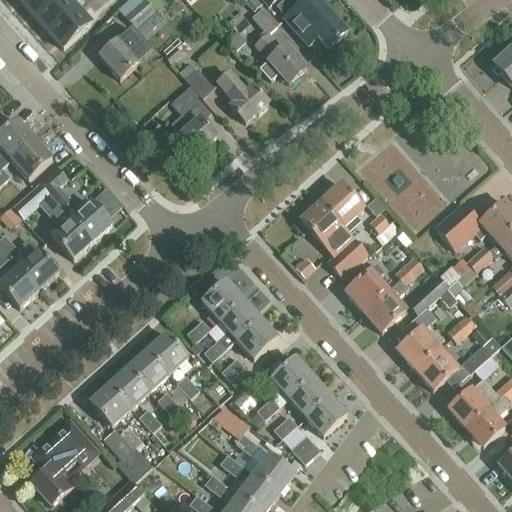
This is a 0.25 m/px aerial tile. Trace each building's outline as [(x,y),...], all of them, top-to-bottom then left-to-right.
[(15,0),(24,10),(34,0),(15,0)] [(34,0),(24,10),(37,24),(63,0),(34,0)] [(65,0),(63,0),(37,24),(50,38),(78,13),(65,0)] [(254,16),(263,8),(255,0),(249,0),(244,5),(254,16)] [(257,0),(268,11),(280,0),(257,0)] [(320,6),(314,0),(309,0),(284,23),(309,51),(318,42),(328,54),(347,36),(328,15),(331,12),(323,4),(320,6)] [(147,33),(160,21),(144,2),(124,21),(135,33),(141,27),(147,33)] [(280,53),(267,38),(278,29),(262,12),(251,22),(262,35),(256,40),(259,44),(254,49),(268,64),(259,73),(270,85),(278,78),(288,88),(306,72),(285,49),(280,53)] [(78,13),(50,38),(64,53),(91,28),(78,13)] [(131,49),(138,42),(130,34),(119,44),(118,43),(97,61),(118,84),(143,62),(131,49)] [(237,55),(247,45),(236,34),(226,44),(237,55)] [(511,51),(493,69),(511,89),(511,51)] [(196,74),(190,67),(178,77),(203,104),(215,93),(196,73),(196,74)] [(228,77),(216,88),(233,107),(229,110),(244,127),(256,117),(258,119),(266,111),(264,109),(266,107),(251,90),(245,96),(228,77)] [(197,158),(215,141),(200,125),(209,117),(186,93),(170,108),(181,119),(171,129),(197,158)] [(0,175),(12,164),(35,144),(17,124),(0,139),(0,150),(3,154),(0,156),(0,175)] [(360,168),(408,238),(446,213),(397,142),(360,168)] [(35,144),(12,164),(30,183),(53,163),(35,144)] [(49,199),(93,247),(113,229),(92,206),(81,215),(73,205),(72,206),(59,191),(68,183),(59,172),(40,189),(50,199),(49,199)] [(0,191),(10,181),(3,173),(0,175),(0,191)] [(322,208),(344,232),(364,213),(342,189),(322,208)] [(11,193),(1,200),(8,211),(19,203),(11,193)] [(74,264),(93,247),(49,199),(41,207),(55,222),(63,232),(53,241),(74,264)] [(458,206),(432,230),(454,255),(473,237),(480,244),(487,237),(497,248),(511,234),(511,215),(511,216),(503,207),(491,217),(487,212),(474,223),(458,206)] [(322,208),(301,226),(334,262),(329,267),(343,283),(369,259),(322,208)] [(0,230),(14,246),(28,233),(10,213),(0,222),(0,230)] [(377,237),(388,228),(379,219),(369,228),(377,237)] [(376,240),(375,241),(382,249),(396,237),(388,228),(377,237),(375,239),(376,240)] [(511,234),(497,248),(487,257),(492,262),(493,263),(503,254),(511,264),(511,234)] [(5,239),(0,243),(0,252),(9,263),(18,273),(39,296),(58,278),(37,255),(30,262),(19,252),(18,254),(5,239)] [(380,272),(408,258),(402,244),(373,259),(380,272)] [(0,270),(0,271),(9,263),(0,252),(0,270)] [(476,260),(484,269),(492,262),(487,257),(484,253),(481,255),(476,260)] [(475,277),(484,269),(476,260),(468,267),(462,262),(453,271),(452,270),(439,282),(438,280),(437,281),(448,293),(449,293),(448,292),(471,272),(475,277)] [(313,270),(305,261),(295,271),(303,279),(313,270)] [(423,273),(418,268),(414,263),(412,265),(404,272),(413,281),(423,273)] [(369,275),(346,297),(364,317),(388,296),(387,295),(377,283),(384,278),(376,269),(369,275)] [(504,295),(511,287),(511,273),(509,270),(493,284),(504,295)] [(405,289),(413,281),(404,272),(395,280),(399,285),(404,290),(405,289)] [(39,296),(18,273),(0,288),(0,292),(19,313),(39,296)] [(447,294),(448,293),(437,281),(408,309),(417,321),(447,294)] [(220,325),(244,303),(226,284),(202,306),(220,325)] [(404,290),(399,285),(387,295),(388,296),(364,317),(382,338),(406,316),(396,305),(408,293),(405,289),(404,290)] [(511,287),(504,295),(498,300),(500,303),(496,307),(503,315),(507,310),(509,312),(511,309),(511,287)] [(237,344),(261,323),(244,303),(220,325),(228,335),(219,343),(203,358),(213,367),(228,353),(227,353),(237,344)] [(457,329),(466,340),(475,331),(478,327),(474,322),(470,325),(466,321),(457,329)] [(261,323),(237,344),(254,364),(278,342),(261,323)] [(195,348),(211,334),(202,325),(187,339),(195,348)] [(456,348),(466,340),(457,329),(447,338),(456,348)] [(472,338),(482,350),(489,344),(479,332),(472,338)] [(415,375),(439,353),(421,333),(397,355),(415,375)] [(148,355),(169,378),(188,361),(167,338),(148,355)] [(501,351),(499,353),(510,364),(511,361),(511,341),(501,351)] [(495,356),(499,353),(501,351),(492,342),(482,350),(460,369),(469,379),(491,360),(495,356)] [(439,353),(415,375),(434,395),(458,374),(439,353)] [(130,372),(151,396),(169,378),(148,355),(130,372)] [(289,403),(313,381),(296,362),(272,384),(289,403)] [(229,386),(245,372),(237,363),(221,377),(229,386)] [(132,413),(151,396),(130,372),(111,390),(132,413)] [(191,404),(200,395),(185,380),(176,389),(191,404)] [(306,422),(330,400),(313,381),(289,403),(306,422)] [(500,402),(496,397),(483,383),(450,414),(466,432),(500,402)] [(496,423),(511,408),(511,407),(508,403),(511,400),(511,398),(504,389),(496,397),(500,402),(466,432),(484,451),(505,433),(496,423)] [(112,431),(132,413),(111,390),(91,408),(112,431)] [(172,421),(181,413),(167,397),(157,405),(172,421)] [(330,400),(306,422),(324,441),(347,419),(330,400)] [(265,426),(280,412),(272,402),(256,416),(265,426)] [(220,425),(241,441),(243,439),(248,432),(223,413),(206,429),(213,434),(220,425)] [(152,438),(162,430),(148,414),(138,422),(152,438)] [(196,425),(191,419),(185,418),(179,424),(185,430),(190,430),(196,425)] [(282,445),(298,430),(289,421),(273,435),(282,445)] [(76,431),(70,424),(29,461),(43,476),(31,487),(51,510),(69,494),(76,488),(73,484),(101,458),(99,455),(100,455),(77,429),(76,431)] [(130,485),(134,489),(152,472),(136,453),(143,447),(129,431),(120,439),(115,433),(103,444),(121,464),(116,468),(130,485)] [(243,439),(237,447),(236,448),(253,461),(254,460),(260,452),(243,439)] [(305,470),(320,456),(306,440),(290,454),(305,470)] [(511,457),(499,469),(511,483),(511,457)] [(254,479),(279,498),(294,477),(288,473),(269,459),(254,479)] [(236,482),(244,472),(227,460),(219,470),(236,482)] [(288,473),(294,477),(300,470),(293,465),(288,473)] [(254,479),(238,500),(254,511),(268,511),(279,498),(254,479)] [(231,510),(229,511),(254,511),(238,500),(212,480),(204,490),(221,502),(231,510)] [(144,500),(134,489),(130,485),(118,496),(118,497),(101,511),(132,511),(131,511),(144,500)] [(195,502),(189,510),(191,511),(211,511),(196,500),(195,502)]
